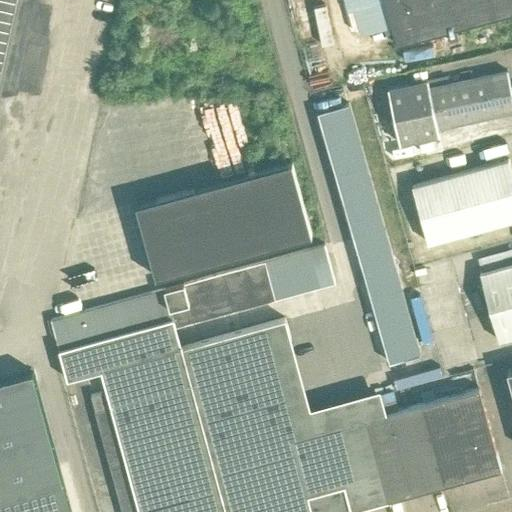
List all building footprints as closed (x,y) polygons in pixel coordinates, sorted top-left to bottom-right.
[(511,0),(384,0),(396,42),(511,10),(511,0)] [(388,86),(399,141),(439,133),(437,125),(511,108),(511,90),(507,69),(429,86),(427,78),(388,86)] [(348,101),(317,110),(389,361),(420,352),(348,101)] [(511,133),(484,141),(487,153),(511,145),(511,133)] [(413,183),(429,240),(510,218),(511,217),(511,170),(508,157),(413,183)] [(135,202),(154,274),(311,232),(291,159),(135,202)] [(325,242),(51,318),(67,377),(101,368),(101,367),(126,360),(118,333),(174,317),(176,324),(335,280),(325,242)] [(511,246),(477,256),(481,270),(480,270),(499,338),(511,334),(511,246)] [(105,405),(95,407),(123,511),(322,511),(350,505),(351,508),(387,498),(365,416),(292,437),(267,343),(290,337),(285,316),(126,360),(101,367),(101,368),(111,403),(105,405)] [(0,511),(72,511),(33,368),(0,377),(0,511)] [(478,386),(422,401),(444,482),(506,465),(483,384),(478,386)] [(91,393),(95,407),(105,405),(101,390),(91,393)] [(401,407),(365,416),(387,498),(444,482),(422,401),(401,407)]
